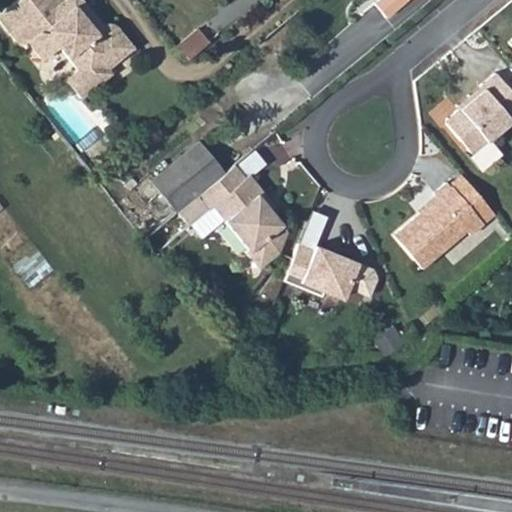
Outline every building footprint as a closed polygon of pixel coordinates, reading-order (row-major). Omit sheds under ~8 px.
[(22,0),(11,0),(0,9),(0,28),(15,47),(22,42),(37,60),(54,47),(73,70),(60,80),(73,97),(102,74),(103,66),(121,52),(122,43),(110,28),(105,25),(101,25),(97,27),(93,22),(78,20),(62,0),(57,0),(36,16),(22,0)] [(22,0),(36,16),(57,0),(22,0)] [(75,0),(62,0),(78,20),(93,22),(75,0)] [(376,0),(377,1),(371,7),(382,20),(405,0),(376,0)] [(194,31),(172,49),(183,62),(205,45),(194,31)] [(511,114),(511,98),(491,74),(475,87),(478,90),(455,110),(443,120),(442,125),(467,155),(506,121),(506,120),(511,114)] [(475,87),(452,107),(455,110),(478,90),(475,87)] [(149,181),(175,211),(196,195),(221,173),(196,142),(149,181)] [(244,174),(247,177),(259,166),(247,151),(230,165),(241,177),(244,174)] [(175,211),(174,212),(184,225),(186,224),(197,236),(219,218),(246,250),(243,251),(257,268),(275,253),(284,231),(267,212),(253,195),(258,191),(247,177),(244,174),(241,177),(230,165),(221,173),(196,195),(175,211)] [(466,233),(479,222),(447,185),(446,186),(445,184),(433,195),(434,196),(390,234),(419,267),(463,229),(466,233)] [(272,207),(258,191),(253,195),(267,212),(272,207)] [(475,194),(468,200),(484,218),(491,212),(475,194)] [(310,210),(281,281),(338,304),(345,289),(368,298),(377,278),(373,269),(314,246),(326,216),(310,210)] [(152,251),(184,225),(174,212),(141,238),(152,251)]
